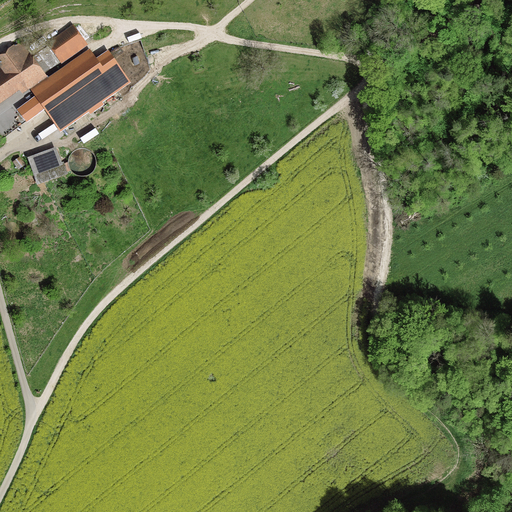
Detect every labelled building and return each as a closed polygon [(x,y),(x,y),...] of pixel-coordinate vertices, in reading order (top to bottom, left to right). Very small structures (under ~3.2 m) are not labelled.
[(72,29),(49,45),(59,58),(88,37),(79,25),(72,30),(72,29)] [(0,64),(5,71),(0,74),(0,100),(41,72),(20,43),(0,56),(0,64)] [(102,105),(98,100),(126,80),(112,60),(122,53),(118,47),(108,54),(107,53),(94,61),(88,52),(33,91),(59,128),(88,107),(91,112),(102,105)] [(197,52),(190,54),(192,61),(199,59),(197,52)] [(22,122),(12,108),(0,116),(0,134),(2,137),(22,122)] [(54,150),(28,160),(33,173),(59,163),(54,150)] [(18,159),(13,162),(17,168),(22,164),(18,159)]
